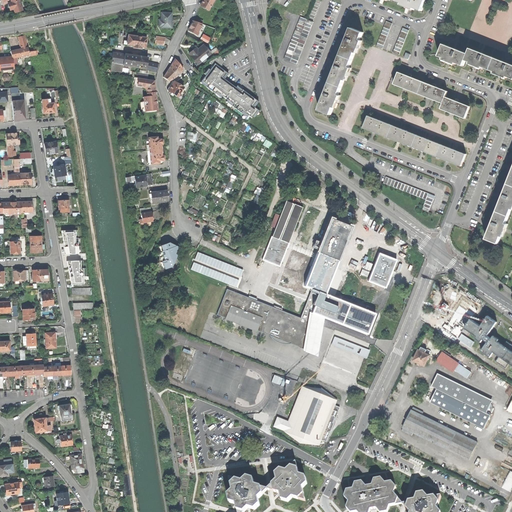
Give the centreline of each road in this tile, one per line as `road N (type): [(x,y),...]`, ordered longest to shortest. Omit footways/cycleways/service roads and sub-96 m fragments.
road 1 (track): [(74,118),(136,511)]
road 2 (tertiary): [(247,0),(269,104),(292,142),(438,252)]
road 3 (residential): [(346,0),(303,102),(305,118),(463,182)]
road 4 (residential): [(438,252),(328,497)]
road 5 (residential): [(191,0),(158,79),(173,129),(176,227),(190,232)]
road 6 (tertiary): [(0,29),(148,0)]
road 7 (residential): [(57,259),(80,393)]
road 8 (track): [(74,118),(35,0)]
road 9 (residential): [(497,96),(422,68),(417,57),(426,29)]
